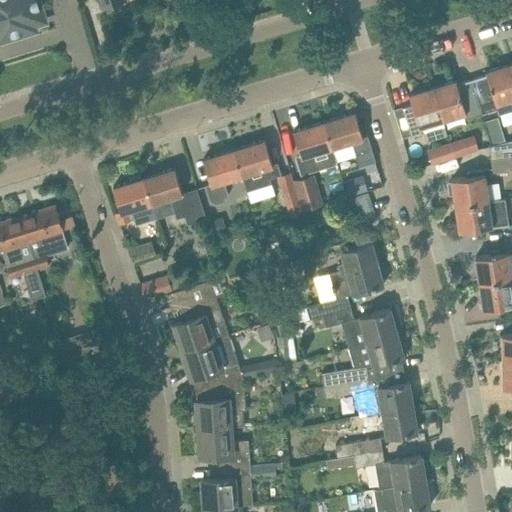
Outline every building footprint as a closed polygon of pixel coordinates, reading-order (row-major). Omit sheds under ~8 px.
[(0,0),(0,39),(35,28),(33,24),(46,21),(39,0),(0,0)] [(498,113),(511,109),(511,70),(510,63),(486,70),(487,74),(472,79),(483,113),(497,109),(498,113)] [(457,84),(456,79),(433,87),(443,120),(465,113),(466,118),(483,113),(472,79),(457,84)] [(409,94),(412,103),(402,106),(411,135),(422,132),(421,127),(443,120),(433,87),(409,94)] [(363,135),(355,111),(324,120),(332,145),(351,139),(360,166),(376,161),(367,134),(363,135)] [(332,145),(324,120),(294,130),(301,154),(297,156),(302,172),(337,161),(332,145)] [(503,129),(489,133),(492,146),(507,142),(503,129)] [(276,174),(280,173),(277,162),(273,164),(265,139),(234,148),(236,155),(241,173),(247,190),(271,183),(269,177),(276,175),(276,174)] [(511,139),(507,142),(492,146),(489,147),(492,172),(511,168),(511,139)] [(454,156),(466,152),(463,141),(451,145),(454,156)] [(449,146),(447,143),(428,149),(433,163),(454,156),(451,145),(449,146)] [(203,158),(205,164),(211,183),(206,184),(210,195),(211,199),(217,202),(225,199),(227,194),(223,179),(241,173),(236,155),(234,148),(203,158)] [(175,167),(143,176),(151,202),(170,196),(175,211),(177,217),(185,215),(187,223),(206,217),(196,187),(182,191),(175,167)] [(487,184),(486,182),(485,173),(483,173),(483,169),(468,171),(466,174),(467,176),(452,178),(452,180),(448,181),(450,193),(454,193),(456,204),(500,197),(498,185),(496,183),(487,184)] [(290,170),(280,173),(276,174),(276,175),(289,218),(304,213),(302,209),(293,180),(290,170)] [(344,179),(349,195),(367,188),(363,173),(344,179)] [(131,180),(113,186),(115,192),(121,210),(115,212),(115,213),(116,213),(120,223),(131,219),(134,218),(135,224),(156,217),(151,202),(143,176),(141,177),(140,174),(130,178),(131,180)] [(306,176),(293,180),(302,209),(319,204),(314,186),(310,187),(306,176)] [(368,191),(349,197),(347,198),(354,217),(374,211),(368,191)] [(500,197),(456,204),(459,230),(467,229),(479,227),(508,223),(504,197),(500,197)] [(29,239),(37,268),(49,265),(46,255),(68,248),(62,229),(63,229),(55,204),(21,215),(23,221),(29,239)] [(37,268),(29,239),(23,221),(21,215),(0,221),(0,248),(3,248),(7,262),(12,276),(24,272),(32,298),(46,294),(37,268)] [(211,237),(225,234),(220,219),(207,222),(211,237)] [(151,241),(148,242),(129,248),(133,261),(152,255),(164,251),(161,239),(151,242),(151,241)] [(336,297),(290,309),(293,322),(321,315),(351,307),(347,294),(384,283),(372,241),(353,247),(340,250),(343,262),(338,264),(339,269),(328,272),(336,297)] [(511,277),(511,270),(509,251),(475,256),(479,282),(511,277)] [(168,273),(159,277),(140,283),(145,298),(164,292),(173,289),(168,273)] [(511,277),(479,282),(483,308),(511,303),(511,277)] [(174,324),(171,325),(175,339),(178,338),(182,350),(229,334),(224,320),(210,278),(186,286),(191,303),(179,308),(183,319),(173,323),(174,324)] [(351,307),(321,315),(324,327),(340,322),(347,347),(398,332),(391,307),(354,317),(351,307)] [(347,347),(352,366),(321,372),(323,386),(375,376),(374,366),(405,357),(398,332),(347,347)] [(511,333),(502,333),(502,360),(511,359),(511,333)] [(73,334),(61,338),(67,358),(79,354),(73,334)] [(191,376),(199,373),(209,370),(213,382),(213,384),(244,378),(244,377),(244,376),(240,366),(234,349),(229,334),(182,350),(186,361),(183,362),(188,376),(191,375),(191,376)] [(278,336),(280,361),(296,359),(294,334),(278,336)] [(276,359),(266,361),(268,373),(279,371),(276,359)] [(511,359),(502,360),(503,386),(511,385),(511,359)] [(247,365),(240,366),(244,376),(244,377),(244,378),(249,377),(247,365)] [(323,386),(325,396),(356,392),(361,415),(414,405),(409,380),(390,383),(376,385),(375,376),(323,386)] [(196,400),(193,400),(194,415),(197,415),(198,427),(232,425),(244,424),(243,409),(246,409),(244,378),(213,384),(214,397),(196,399),(196,400)] [(323,387),(316,388),(318,396),(324,395),(323,387)] [(414,405),(361,415),(363,428),(383,425),(385,436),(418,430),(414,405)] [(198,427),(200,455),(218,454),(219,465),(250,463),(248,438),(233,439),(232,425),(198,427)] [(330,445),(330,449),(324,450),(325,458),(326,458),(382,450),(380,437),(330,445)] [(327,467),(354,463),(355,466),(374,463),(378,488),(427,480),(422,454),(384,460),(382,450),(326,458),(327,467)] [(250,463),(219,465),(220,477),(201,478),(203,506),(211,505),(237,504),(236,488),(252,487),(251,477),(277,475),(276,462),(250,464),(250,463)] [(373,489),(376,511),(393,511),(431,505),(427,480),(378,488),(373,489)]
